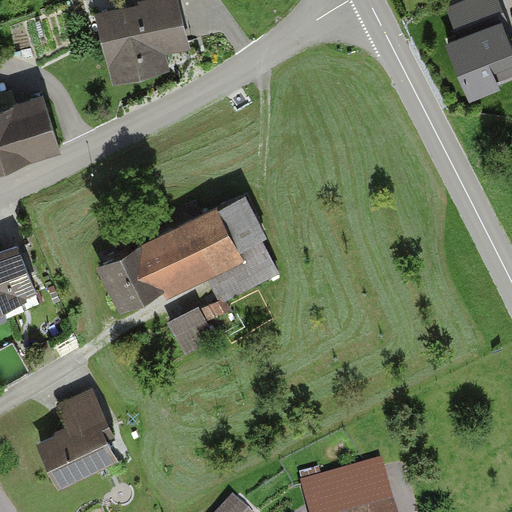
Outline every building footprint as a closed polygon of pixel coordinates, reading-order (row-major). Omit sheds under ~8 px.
[(195,0),(175,0),(109,15),(125,82),(179,70),(175,53),(206,46),(195,0)] [(511,24),(502,0),(464,0),(446,7),(459,39),(449,43),(472,101),(501,89),(495,74),(511,67),(511,41),(506,27),(511,24)] [(0,172),(61,153),(43,100),(0,113),(0,172)] [(262,195),(135,257),(161,311),(224,280),(234,301),(299,269),(262,195)] [(27,245),(0,256),(0,311),(47,292),(27,245)] [(225,334),(211,308),(218,304),(211,292),(170,314),(190,353),(225,334)] [(45,445),(62,483),(130,453),(101,388),(64,405),(76,431),(45,445)] [(413,511),(410,500),(361,511),(413,511)] [(255,511),(243,501),(232,511),(255,511)]
